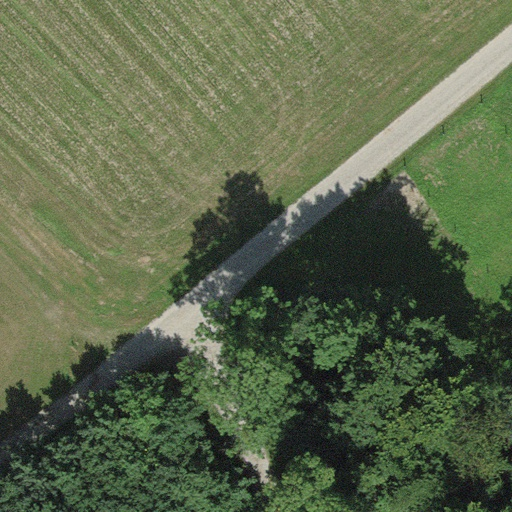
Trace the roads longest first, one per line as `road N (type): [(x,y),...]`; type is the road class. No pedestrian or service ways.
road 1 (track): [(511,60),(0,490)]
road 2 (track): [(261,511),(180,342)]
